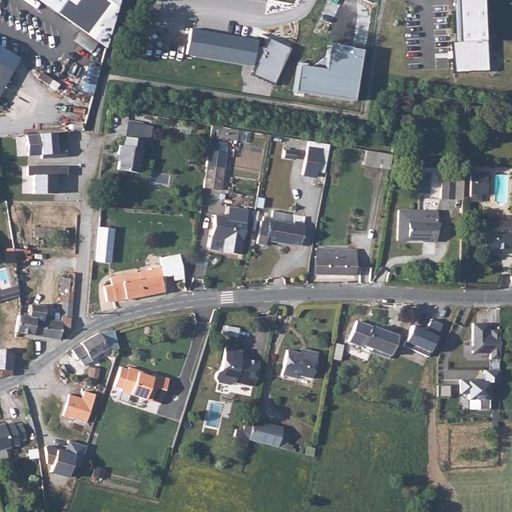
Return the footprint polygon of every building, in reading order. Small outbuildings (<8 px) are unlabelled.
[(37,0),(99,44),(108,49),(121,0),(37,0)] [(0,94),(19,61),(0,50),(0,94)] [(91,94),(98,68),(87,65),(80,91),(91,94)] [(120,171),(142,174),(146,140),(152,141),(154,126),(129,123),(126,148),(121,147),(120,156),(122,156),(120,171)] [(299,174),(312,176),(316,149),(303,147),(299,174)] [(223,151),(206,149),(204,163),(222,165),(223,151)] [(362,164),(389,168),(392,153),(365,149),(362,164)] [(204,163),(201,187),(219,188),(222,165),(204,163)] [(470,170),(469,199),(481,199),(481,192),(481,180),(487,180),(487,171),(470,170)] [(463,177),(442,176),(441,186),(456,187),(455,201),(462,202),(463,177)] [(455,201),(456,187),(441,186),(440,200),(455,201)] [(229,214),(244,216),(243,216),(251,217),(252,207),(230,204),(229,214)] [(238,252),(243,216),(244,216),(229,214),(212,211),(209,235),(221,237),(220,250),(238,252)] [(420,211),(398,211),(396,240),(406,241),(406,240),(407,220),(419,221),(420,211)] [(436,212),(420,211),(419,221),(436,222),(436,212)] [(496,219),(496,227),(511,228),(511,213),(498,213),(498,219),(496,219)] [(96,218),(92,261),(107,262),(111,219),(96,218)] [(511,228),(496,227),(496,219),(478,218),(477,235),(484,235),(483,245),(503,246),(503,249),(511,248),(511,228)] [(263,240),(298,244),(301,223),(292,221),(291,223),(266,220),(265,222),(263,240)] [(436,243),(436,222),(419,221),(407,220),(406,240),(425,241),(427,243),(436,243)] [(263,240),(265,222),(257,221),(254,244),(263,245),(263,240)] [(31,227),(31,236),(59,236),(59,227),(31,227)] [(12,246),(4,246),(6,259),(14,259),(12,246)] [(334,260),(335,251),(316,248),(315,257),(334,260)] [(353,276),(355,254),(335,251),(334,260),(315,257),(312,275),(352,279),(353,276)] [(178,256),(159,258),(160,267),(107,277),(109,285),(102,286),(104,298),(112,297),(112,300),(164,291),(162,275),(171,274),(172,277),(181,276),(178,256)] [(72,299),(73,272),(66,272),(65,276),(60,276),(57,299),(60,302),(58,320),(48,319),(48,315),(41,313),(39,313),(34,318),(31,319),(29,333),(63,340),(66,338),(72,299)] [(39,313),(41,313),(41,306),(28,304),(26,315),(34,318),(39,313)] [(17,331),(29,333),(31,319),(34,318),(26,315),(18,314),(20,309),(2,306),(0,316),(0,333),(3,338),(13,339),(13,334),(17,334),(17,331)] [(359,321),(350,343),(384,355),(392,333),(359,321)] [(472,323),(472,353),(490,353),(490,359),(499,359),(499,330),(490,330),(490,334),(487,334),(487,323),(472,323)] [(222,325),(221,334),(236,337),(238,327),(222,325)] [(78,344),(69,351),(75,360),(78,359),(83,366),(90,362),(88,359),(108,349),(110,349),(116,350),(118,349),(112,331),(97,333),(78,344)] [(334,343),(331,359),(339,360),(341,344),(334,343)] [(0,349),(0,374),(4,375),(6,375),(7,374),(11,353),(5,350),(0,349)] [(235,385),(252,389),(258,365),(240,363),(242,353),(226,349),(221,371),(217,374),(216,379),(219,384),(233,387),(235,385)] [(296,376),(313,380),(320,354),(303,350),(301,355),(288,351),(281,376),(295,380),(296,376)] [(96,380),(98,371),(89,369),(87,378),(88,383),(92,384),(96,380)] [(144,397),(159,401),(164,379),(151,375),(149,377),(124,370),(118,393),(143,400),(144,397)] [(499,370),(484,370),(484,380),(484,382),(472,381),(472,379),(461,379),(460,393),(469,393),(469,399),(478,399),(479,401),(479,409),(489,409),(489,382),(499,382),(499,370)] [(62,410),(85,416),(90,396),(80,393),(78,401),(65,397),(62,410)] [(82,425),(85,416),(62,410),(60,419),(82,425)] [(247,440),(251,421),(244,420),(242,431),(234,429),(231,444),(245,447),(247,440)] [(251,421),(247,440),(275,447),(279,429),(251,421)] [(2,426),(0,426),(0,450),(4,449),(17,446),(16,443),(12,427),(12,425),(3,427),(2,426)] [(20,425),(12,427),(16,443),(23,441),(23,440),(20,425)]
